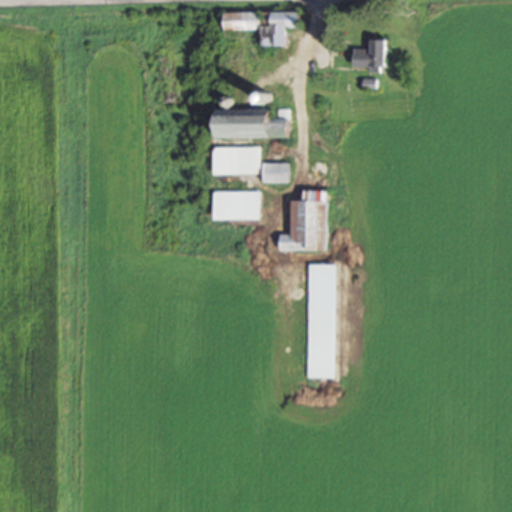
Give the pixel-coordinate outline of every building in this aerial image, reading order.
[(224,30),(260,30),(260,13),(224,13),(224,30)] [(288,28),(299,28),(299,13),(263,13),(263,46),(288,46),(288,28)] [(353,68),(387,68),(387,39),(371,39),(371,49),(353,49),(353,68)] [(222,110),(222,138),(290,138),(290,110),(222,110)] [(258,148),(212,148),(212,175),(258,175),(258,148)] [(262,183),(288,183),(288,164),(262,164),(262,183)] [(258,191),(213,191),(213,220),(258,220),(258,191)] [(278,251),(326,251),(326,191),(304,191),(304,201),(291,201),(290,234),(279,234),(278,251)] [(306,378),(337,378),(337,264),(306,264),(306,378)]
